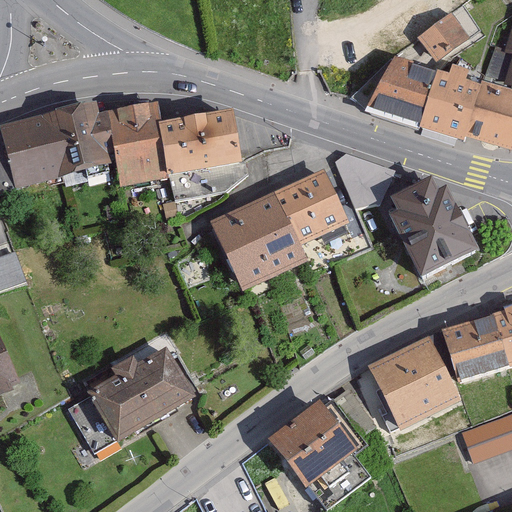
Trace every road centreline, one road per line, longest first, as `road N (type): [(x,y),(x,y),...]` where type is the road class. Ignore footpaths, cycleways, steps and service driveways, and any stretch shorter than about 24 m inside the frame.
road 1 (residential): [(151,511),(318,376),(511,270)]
road 2 (secondary): [(511,183),(165,73)]
road 3 (secondary): [(165,73),(52,83),(0,103)]
road 4 (residential): [(165,73),(51,0)]
